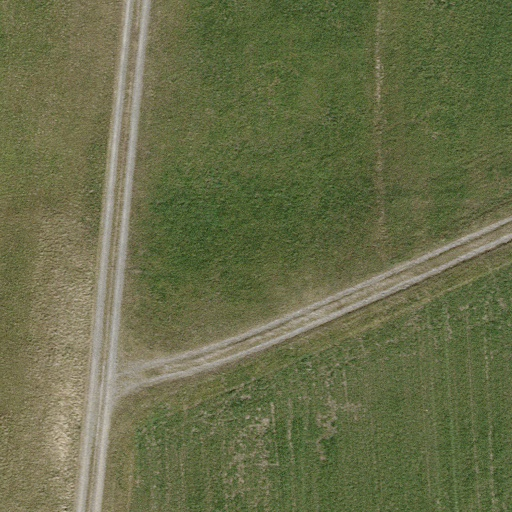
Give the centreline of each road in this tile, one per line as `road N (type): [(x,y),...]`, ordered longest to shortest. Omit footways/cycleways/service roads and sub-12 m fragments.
road 1 (track): [(143,0),(90,511)]
road 2 (track): [(102,393),(511,210)]
